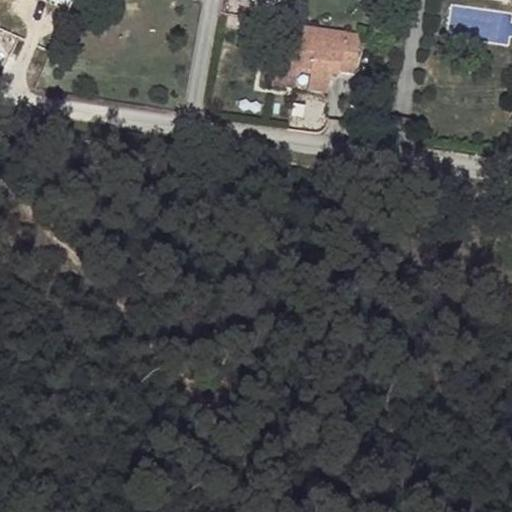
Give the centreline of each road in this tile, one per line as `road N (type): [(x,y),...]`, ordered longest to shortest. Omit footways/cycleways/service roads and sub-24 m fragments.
road 1 (residential): [(511,175),(193,134)]
road 2 (residential): [(193,134),(0,92)]
road 3 (residential): [(214,0),(193,134)]
